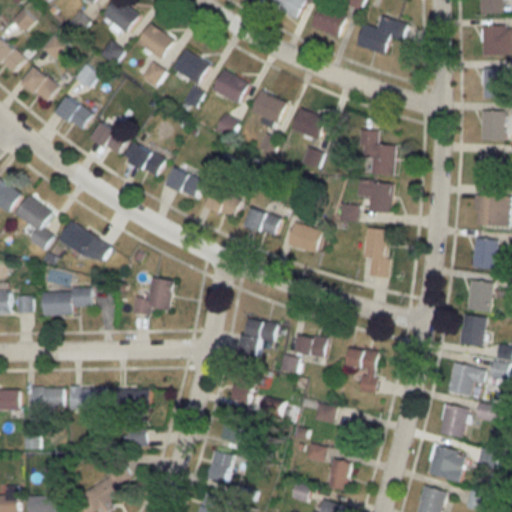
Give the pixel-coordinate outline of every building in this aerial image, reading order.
[(140,15),(121,0),(116,0),(104,14),(126,32),(140,15)] [(275,0),(272,6),(298,19),(307,0),(275,0)] [(360,8),(363,0),(348,0),(348,2),(360,8)] [(481,0),(481,13),(504,13),(504,0),(481,0)] [(347,17),(323,5),(312,25),(337,37),(347,17)] [(403,40),(408,23),(382,15),(379,28),(365,24),(358,46),(386,54),(391,36),(403,40)] [(163,58),(175,40),(151,24),(139,42),(163,58)] [(511,26),(484,26),(484,54),(511,54),(511,26)] [(46,48),(56,58),(67,47),(57,37),(46,48)] [(0,44),(0,59),(14,74),(27,61),(6,39),(0,44)] [(174,69),(200,84),(211,63),(186,49),(174,69)] [(89,87),(99,75),(87,65),(77,77),(89,87)] [(24,84),(49,102),(61,86),(36,68),(24,84)] [(508,98),(508,68),(484,68),(484,98),(508,98)] [(238,102),(250,83),(225,69),(214,89),(238,102)] [(252,110),(277,123),(287,102),(262,89),(252,110)] [(94,114),(70,96),(58,111),(82,130),(94,114)] [(319,139),(328,118),(301,107),(293,129),(319,139)] [(506,140),(506,110),(482,110),(482,140),(506,140)] [(129,137),(104,122),(94,139),(119,154),(129,137)] [(396,145),(379,145),(379,130),(362,130),(362,174),(396,175),(396,145)] [(125,161),(159,175),(166,157),(133,143),(125,161)] [(481,183),(506,183),(506,152),(481,152),(481,183)] [(169,184),(197,198),(205,181),(177,167),(169,184)] [(23,195),(0,178),(0,206),(10,213),(23,195)] [(371,197),(371,212),(394,213),(394,182),(360,182),(360,197),(371,197)] [(243,202),(216,188),(208,206),(234,219),(243,202)] [(55,235),(43,228),(54,211),(29,196),(17,215),(39,228),(31,241),(45,250),(55,235)] [(511,196),(476,196),(476,225),(511,225),(511,196)] [(282,218),(253,209),(248,227),(276,236),(282,218)] [(112,242),(69,223),(60,243),(103,262),(112,242)] [(318,254),(325,232),(296,223),(289,245),(318,254)] [(388,277),(393,231),(368,228),(363,275),(388,277)] [(499,240),(476,238),(473,267),(495,269),(499,240)] [(175,281),(152,278),(149,299),(136,297),(133,312),(153,315),(154,308),(170,311),(175,281)] [(491,312),(494,283),(471,280),(468,310),(491,312)] [(11,291),(0,290),(0,314),(11,314),(11,291)] [(93,290),(45,290),(45,315),(74,315),(74,306),(93,306),(93,290)] [(33,296),(18,296),(18,313),(33,313),(33,296)] [(460,343),(483,347),(487,318),(464,314),(460,343)] [(273,326),(252,318),(240,350),(261,358),(273,326)] [(328,338),(299,334),(297,353),(325,357),(328,338)] [(360,391),(374,393),(380,351),(350,347),(348,366),(363,368),(360,391)] [(298,370),(300,358),(284,356),(283,369),(298,370)] [(507,379),(509,363),(493,361),(491,377),(507,379)] [(486,368),(453,363),(449,392),(472,396),(473,383),(483,384),(486,368)] [(232,399),(250,403),(256,376),(239,372),(232,399)] [(65,387),(32,387),(32,408),(65,408),(65,387)] [(106,387),(71,387),(71,409),(106,409),(106,387)] [(0,409),(20,409),(20,389),(0,389),(0,409)] [(115,417),(149,417),(149,390),(115,390),(115,417)] [(316,418),(333,422),(336,408),(320,403),(316,418)] [(462,437),(468,409),(445,404),(439,433),(462,437)] [(478,418),(499,422),(502,408),(480,404),(478,418)] [(246,415),(229,410),(221,437),(239,442),(246,415)] [(359,451),(365,421),(346,418),(341,448),(359,451)] [(146,445),(146,430),(132,430),(132,445),(146,445)] [(461,482),(468,452),(434,445),(428,474),(461,482)] [(234,455),(215,451),(209,480),(227,484),(234,455)] [(76,498),(83,511),(94,511),(98,510),(98,511),(108,511),(114,509),(110,501),(123,494),(119,485),(132,478),(122,459),(106,468),(112,478),(76,498)] [(353,463),(334,460),(330,488),(349,491),(353,463)] [(295,497),(305,501),(310,488),(299,484),(295,497)] [(440,511),(446,491),(424,486),(417,511),(440,511)] [(482,510),(486,495),(471,491),(467,506),(482,510)] [(218,511),(219,511),(229,511),(233,502),(207,493),(200,511),(218,511)] [(18,511),(19,495),(0,494),(0,511),(18,511)] [(63,511),(64,496),(28,496),(27,511),(63,511)] [(340,511),(343,506),(325,499),(320,511),(314,511),(313,511),(340,511)]
